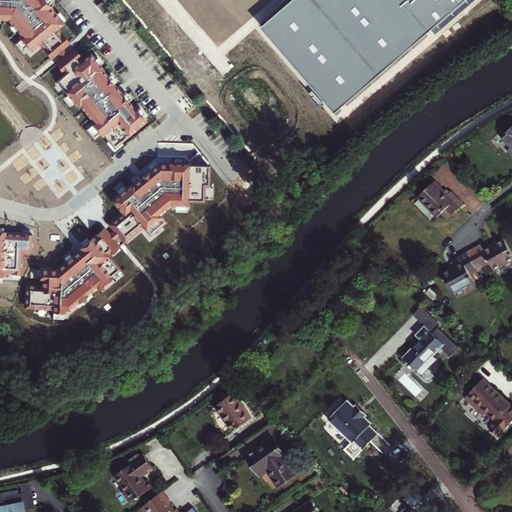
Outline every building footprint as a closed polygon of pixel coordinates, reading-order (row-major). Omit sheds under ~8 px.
[(0,0),(0,18),(9,19),(22,34),(20,36),(21,37),(30,47),(31,49),(40,42),(52,56),(68,43),(56,28),(62,23),(51,8),(51,7),(45,0),(0,0)] [(294,0),(264,27),(336,114),(468,0),(294,0)] [(97,5),(102,12),(108,8),(102,1),(97,5)] [(30,47),(21,37),(14,43),(23,53),(30,47)] [(60,79),(68,89),(66,90),(79,106),(81,104),(94,120),(92,121),(93,123),(101,133),(103,134),(104,133),(115,145),(146,120),(135,107),(134,108),(102,70),(103,69),(90,54),(83,60),(74,50),(58,63),(67,74),(60,79)] [(93,123),(86,129),(94,139),(101,133),(93,123)] [(511,128),(503,137),(511,147),(511,128)] [(168,163),(158,163),(134,184),(133,183),(113,200),(124,213),(111,224),(125,240),(143,225),(150,233),(165,221),(159,214),(171,203),(188,204),(188,199),(203,199),(203,183),(208,183),(208,164),(189,164),(189,163),(168,162),(168,163)] [(436,182),(420,198),(439,217),(447,209),(454,216),(465,205),(452,192),(449,195),(436,182)] [(81,249),(57,269),(42,269),(41,279),(44,280),(43,286),(27,285),(26,306),(54,308),(54,310),(65,311),(65,309),(70,309),(97,286),(99,288),(112,277),(110,275),(119,268),(107,255),(118,246),(104,229),(94,238),(93,237),(80,248),(81,249)] [(0,274),(3,274),(3,272),(21,273),(22,251),(32,251),(33,235),(5,233),(5,232),(0,231),(0,274)] [(511,251),(506,241),(486,252),(483,246),(469,254),(478,270),(489,265),(493,273),(511,263),(511,251)] [(458,267),(438,278),(449,298),(472,285),(468,276),(478,270),(469,254),(455,262),(458,267)] [(422,308),(414,316),(426,327),(433,334),(439,327),(441,325),(422,308)] [(417,335),(421,339),(404,357),(423,375),(438,359),(435,356),(443,348),(452,356),(461,347),(439,327),(433,334),(426,327),(417,335)] [(511,408),(510,406),(511,405),(484,379),(466,397),(484,415),(487,412),(496,420),(489,427),(499,436),(511,422),(511,408)] [(234,392),(216,408),(236,432),(255,417),(234,392)] [(348,401),(329,420),(353,443),(346,450),(355,459),(379,434),(370,425),(372,423),(365,417),(366,415),(356,405),(354,407),(348,401)] [(272,437),(247,455),(262,475),(268,471),(278,485),(297,472),(272,437)] [(123,492),(132,503),(154,485),(147,477),(145,479),(144,478),(142,479),(139,475),(151,465),(141,453),(129,463),(130,464),(125,468),(114,476),(126,490),(123,492)] [(181,511),(178,509),(175,511),(170,504),(173,502),(163,490),(152,499),(142,508),(145,511),(181,511)] [(24,496),(0,498),(0,511),(28,511),(26,511),(24,496)] [(320,511),(311,500),(293,511),(320,511)]
